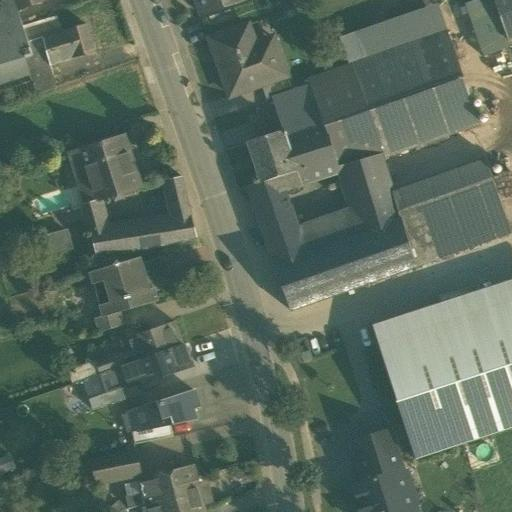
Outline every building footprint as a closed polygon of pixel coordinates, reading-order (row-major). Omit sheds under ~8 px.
[(2,0),(4,4),(18,12),(49,0),(2,0)] [(94,0),(81,4),(85,15),(95,12),(108,8),(104,0),(94,0)] [(195,0),(201,15),(242,0),(195,0)] [(477,0),(464,5),(483,58),(509,49),(491,0),(477,0)] [(511,0),(492,0),(507,41),(511,39),(511,0)] [(358,31),(367,59),(446,31),(437,4),(358,31)] [(0,65),(32,56),(28,43),(23,27),(21,23),(0,12),(0,65)] [(25,35),(32,57),(38,55),(46,80),(99,61),(89,32),(101,28),(95,12),(85,15),(25,35)] [(209,39),(230,97),(261,86),(287,77),(275,45),(250,54),(241,28),(209,39)] [(367,59),(358,31),(338,38),(348,65),(352,64),(367,59)] [(376,140),(382,159),(480,126),(446,31),(367,59),(352,64),(354,71),(365,105),(376,140)] [(28,76),(35,96),(56,89),(50,66),(42,39),(28,43),(32,56),(32,57),(25,59),(29,75),(28,76)] [(0,95),(46,80),(38,55),(32,57),(0,68),(0,95)] [(308,79),(311,85),(354,71),(352,64),(348,65),(308,79)] [(282,132),(284,132),(365,105),(354,71),(311,85),(272,98),(282,132)] [(261,86),(266,100),(272,98),(271,98),(292,91),(287,77),(261,86)] [(357,210),(364,232),(401,219),(393,193),(390,184),(382,159),(376,140),(365,105),(284,132),(302,187),(336,176),(335,175),(336,175),(339,169),(351,165),(354,174),(347,176),(356,210),(357,210)] [(246,188),(252,203),(284,192),(302,187),(284,132),(282,132),(247,143),(260,183),(246,188)] [(80,149),(97,202),(141,190),(123,135),(80,149)] [(87,221),(101,216),(97,202),(80,149),(68,153),(87,221)] [(489,159),(393,193),(401,219),(415,268),(511,234),(489,159)] [(165,181),(169,199),(186,195),(182,178),(165,181)] [(252,203),(260,227),(291,216),(284,192),(252,203)] [(173,218),(179,242),(197,238),(186,195),(169,199),(173,218)] [(356,210),(296,231),(303,253),(364,232),(357,210),(356,210)] [(87,221),(90,231),(104,229),(101,216),(87,221)] [(296,231),(291,216),(260,227),(273,264),(274,263),(303,253),(296,231)] [(144,223),(148,250),(179,242),(173,218),(144,223)] [(364,232),(303,253),(274,263),(291,312),(415,268),(401,219),(364,232)] [(144,223),(104,229),(90,231),(97,258),(98,258),(112,255),(148,250),(144,223)] [(74,250),(68,229),(45,235),(51,256),(74,250)] [(13,269),(7,248),(0,249),(0,265),(2,272),(13,269)] [(90,274),(103,317),(118,312),(157,301),(153,284),(170,280),(164,259),(142,265),(140,259),(100,271),(90,274)] [(511,280),(371,326),(377,345),(511,300),(511,280)] [(511,300),(377,345),(415,460),(511,428),(511,300)] [(95,319),(99,332),(122,326),(118,312),(103,317),(95,319)] [(126,340),(130,350),(134,362),(182,345),(174,323),(126,340)] [(123,366),(130,386),(191,367),(182,345),(134,362),(123,366)] [(123,366),(134,362),(130,350),(96,362),(100,375),(123,366)] [(68,371),(72,384),(99,375),(100,375),(96,362),(68,371)] [(99,375),(106,394),(130,386),(123,366),(100,375),(99,375)] [(83,381),(89,400),(106,394),(99,375),(83,381)] [(89,400),(92,411),(125,400),(121,389),(89,400)] [(143,431),(143,432),(170,426),(194,421),(192,410),(199,408),(193,391),(136,409),(143,431)] [(120,414),(128,434),(132,433),(143,431),(136,409),(120,414)] [(132,433),(135,445),(173,437),(170,426),(143,432),(143,431),(132,433)] [(351,444),(364,483),(400,472),(400,474),(403,473),(390,432),(351,444)] [(137,452),(128,454),(132,476),(141,474),(137,452)] [(91,462),(95,484),(132,476),(128,454),(91,462)] [(10,455),(0,458),(0,476),(16,470),(10,455)] [(141,481),(144,494),(147,504),(175,496),(174,493),(184,490),(184,486),(196,483),(193,468),(141,481)] [(255,469),(238,473),(241,486),(258,482),(255,469)] [(400,472),(364,483),(353,487),(360,511),(416,511),(414,505),(411,506),(400,474),(400,472)] [(144,494),(141,481),(124,485),(127,498),(144,494)] [(209,482),(197,485),(203,510),(215,507),(209,482)] [(174,493),(175,496),(178,511),(203,511),(203,510),(197,485),(196,483),(184,486),(184,490),(174,493)] [(131,509),(147,504),(144,494),(127,498),(131,509)] [(148,511),(178,511),(175,496),(147,504),(148,511)] [(34,511),(23,500),(10,511),(34,511)]
